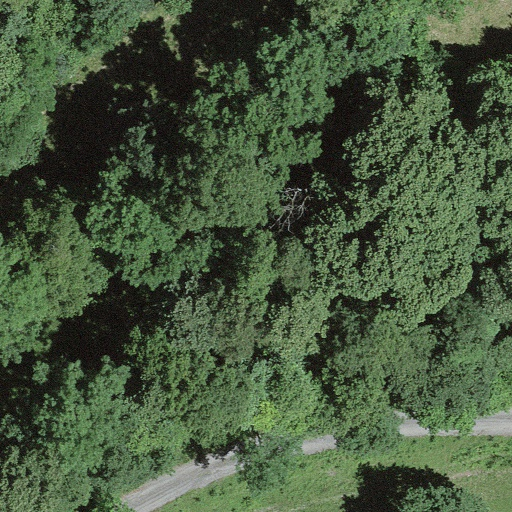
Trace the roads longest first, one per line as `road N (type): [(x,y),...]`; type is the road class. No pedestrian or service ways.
road 1 (residential): [(511,445),(330,469),(174,511)]
road 2 (track): [(359,0),(354,20),(384,84),(511,94)]
